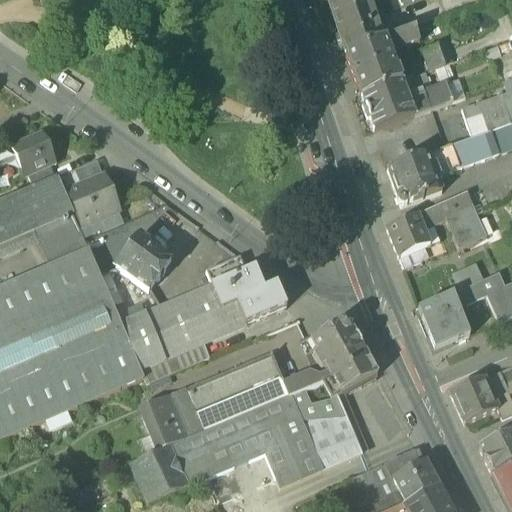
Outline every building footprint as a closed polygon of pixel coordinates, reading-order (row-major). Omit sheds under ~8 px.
[(325,0),(329,9),(354,0),(325,0)] [(354,0),(329,9),(341,45),(379,32),(367,0),(354,0)] [(383,45),(379,32),(341,45),(345,59),(383,45)] [(414,33),(383,45),(345,59),(360,100),(401,85),(397,75),(396,75),(389,58),(419,46),(414,33)] [(445,45),(437,49),(445,69),(453,66),(445,45)] [(443,70),(445,69),(437,49),(422,55),(429,75),(434,73),(443,70)] [(450,89),(443,70),(434,73),(441,92),(445,90),(450,89)] [(424,76),(401,85),(405,99),(421,93),(423,98),(432,95),(424,76)] [(360,100),(373,136),(452,108),(445,90),(441,92),(432,95),(423,98),(421,93),(405,99),(401,85),(360,100)] [(450,89),(445,90),(452,108),(465,103),(459,85),(450,89)] [(511,86),(503,90),(506,99),(511,96),(511,86)] [(511,96),(506,99),(497,102),(507,130),(511,128),(511,96)] [(470,144),(507,130),(497,102),(460,115),(470,144)] [(460,172),(511,153),(511,128),(507,130),(470,144),(452,150),(460,172)] [(42,139),(11,152),(10,152),(16,166),(23,183),(28,180),(50,171),(55,169),(42,139)] [(0,173),(16,166),(10,152),(11,152),(10,150),(0,154),(0,173)] [(452,150),(428,159),(431,169),(435,167),(435,169),(445,165),(449,177),(460,172),(452,150)] [(441,184),(435,169),(435,167),(431,169),(428,159),(387,174),(400,212),(441,197),(437,186),(441,184)] [(96,166),(75,176),(80,189),(102,180),(96,166)] [(28,180),(33,193),(56,184),(50,171),(28,180)] [(66,195),(80,189),(75,176),(56,184),(62,197),(66,195)] [(123,228),(118,217),(119,217),(102,180),(80,189),(66,195),(82,232),(97,226),(101,237),(123,228)] [(0,248),(60,222),(71,218),(62,197),(56,184),(33,193),(0,207),(0,248)] [(434,230),(445,225),(473,213),(466,198),(465,198),(417,219),(427,241),(433,239),(430,231),(434,230)] [(486,242),(473,213),(445,225),(458,254),(486,242)] [(60,222),(66,237),(78,232),(72,217),(71,218),(60,222)] [(430,249),(427,241),(417,219),(386,233),(398,262),(424,252),(430,249)] [(60,222),(0,248),(0,262),(0,263),(39,247),(50,271),(88,255),(83,245),(79,234),(78,232),(66,237),(60,222)] [(83,245),(101,237),(97,226),(82,232),(79,234),(83,245)] [(440,245),(434,230),(430,231),(433,239),(427,241),(430,249),(440,245)] [(116,273),(148,297),(149,296),(156,286),(158,287),(165,277),(164,276),(172,265),(139,240),(115,273),(116,273)] [(424,252),(398,262),(401,273),(428,262),(424,252)] [(92,264),(88,255),(50,271),(0,292),(0,445),(45,426),(68,416),(144,383),(140,374),(120,330),(99,280),(92,264)] [(212,291),(227,285),(246,277),(239,262),(206,276),(212,291)] [(451,279),(459,297),(484,286),(476,268),(451,279)] [(99,280),(120,330),(159,313),(148,297),(116,273),(115,273),(113,275),(99,280)] [(255,273),(246,277),(227,285),(246,329),(286,313),(276,289),(264,295),(255,273)] [(429,343),(438,354),(468,341),(455,308),(463,305),(465,309),(485,300),(504,291),(498,279),(484,286),(459,297),(418,315),(429,343)] [(212,291),(159,313),(120,330),(140,374),(204,347),(246,329),(227,285),(212,291)] [(485,300),(498,328),(511,321),(511,287),(504,291),(485,300)] [(279,346),(302,339),(297,326),(275,334),(279,346)] [(310,345),(316,356),(325,371),(328,377),(332,384),(368,364),(349,329),(343,327),(310,345)] [(144,383),(147,389),(209,362),(204,347),(140,374),(144,383)] [(322,373),(325,371),(316,356),(313,358),(313,359),(320,372),(322,373)] [(282,387),(279,381),(277,375),(270,360),(186,395),(205,437),(288,402),(282,387)] [(377,380),(368,364),(332,384),(322,388),(331,403),(341,400),(342,399),(377,380)] [(499,378),(507,393),(511,389),(511,370),(499,377),(499,378)] [(309,376),(282,387),(288,402),(304,395),(322,388),(319,381),(318,380),(309,376)] [(319,381),(322,388),(332,384),(328,377),(319,381)] [(499,378),(484,384),(492,400),(506,393),(507,393),(499,378)] [(498,413),(492,400),(484,384),(484,382),(449,396),(450,398),(464,429),(498,413)] [(492,400),(498,413),(503,424),(511,419),(511,406),(506,393),(492,400)] [(140,415),(158,456),(170,451),(205,437),(186,395),(140,415)] [(205,437),(170,451),(187,491),(205,483),(264,459),(275,484),(279,494),(361,458),(355,445),(360,442),(342,399),(341,400),(331,403),(310,410),(304,395),(288,402),(205,437)] [(68,416),(45,426),(49,436),(73,426),(68,416)] [(491,481),(511,471),(511,437),(478,452),(484,464),(483,464),(491,481)] [(366,455),(360,442),(355,445),(361,458),(366,455)] [(148,509),(187,491),(170,451),(158,456),(129,470),(148,509)] [(384,468),(399,495),(406,509),(438,492),(418,454),(384,468)] [(264,459),(205,483),(216,509),(275,484),(264,459)] [(360,511),(399,495),(384,468),(345,485),(356,511),(360,511)] [(511,511),(511,471),(491,481),(507,511),(511,511)] [(448,511),(438,492),(406,509),(402,511),(448,511)] [(399,511),(402,511),(406,509),(399,495),(360,511),(399,511)]
